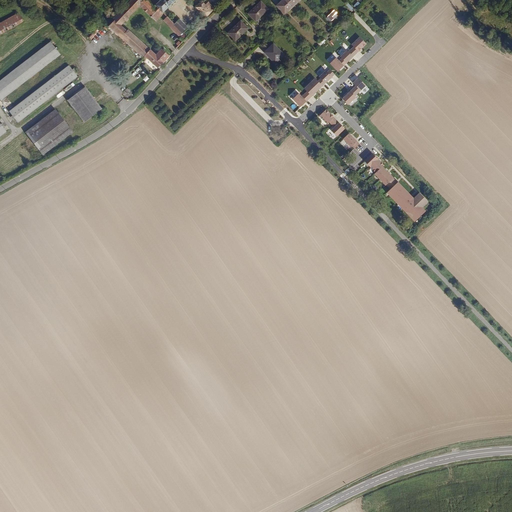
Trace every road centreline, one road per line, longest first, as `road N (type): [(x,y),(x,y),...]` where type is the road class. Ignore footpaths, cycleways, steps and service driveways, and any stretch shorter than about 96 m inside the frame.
road 1 (unclassified): [(184,51),(251,79),(511,350)]
road 2 (unclassified): [(184,51),(117,121),(0,190)]
road 3 (secondary): [(511,451),(412,467),(315,511)]
